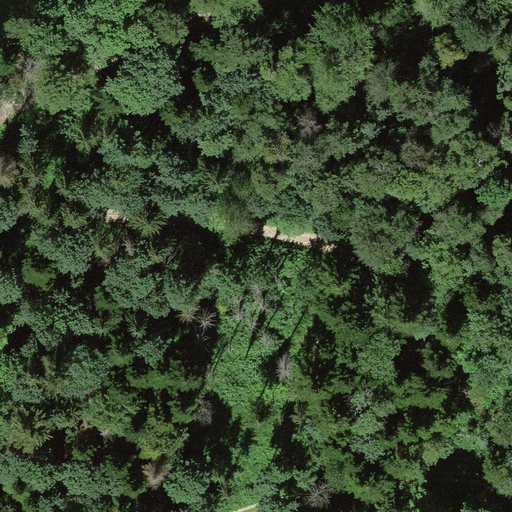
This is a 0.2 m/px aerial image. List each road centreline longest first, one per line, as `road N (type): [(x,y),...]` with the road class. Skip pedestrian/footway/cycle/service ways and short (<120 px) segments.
road 1 (track): [(0,187),(450,259),(511,260)]
road 2 (track): [(381,0),(246,10),(133,34),(0,93)]
road 3 (track): [(316,511),(511,495)]
